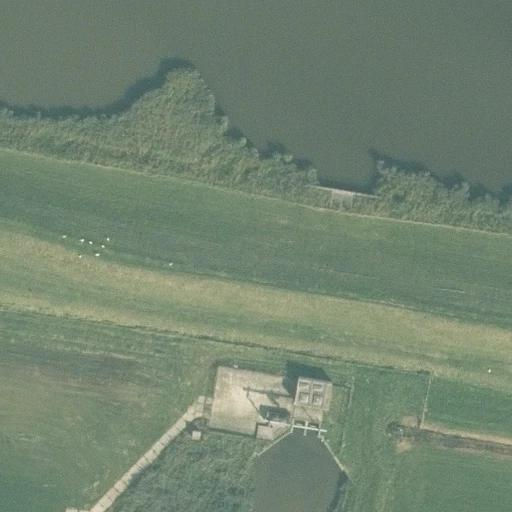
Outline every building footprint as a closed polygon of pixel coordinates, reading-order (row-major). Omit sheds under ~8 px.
[(282,351),(299,352),(300,340),(283,339),(282,351)] [(307,353),(323,357),(326,345),(309,342),(307,353)] [(164,361),(163,396),(186,397),(187,362),(164,361)] [(329,407),(333,382),(299,376),(295,402),(329,407)] [(192,437),(200,439),(200,436),(201,431),(193,430),(193,435),(192,437)]
